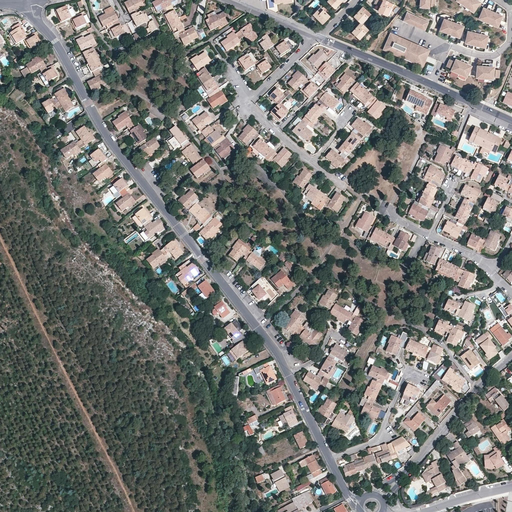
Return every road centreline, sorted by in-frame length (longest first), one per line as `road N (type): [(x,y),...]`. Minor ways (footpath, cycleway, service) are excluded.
road 1 (residential): [(30,0),(101,126),(289,375)]
road 2 (track): [(133,511),(0,236)]
road 3 (residential): [(317,36),(511,121)]
road 4 (residential): [(329,459),(377,438),(406,374),(428,380)]
road 5 (residential): [(246,105),(343,189)]
